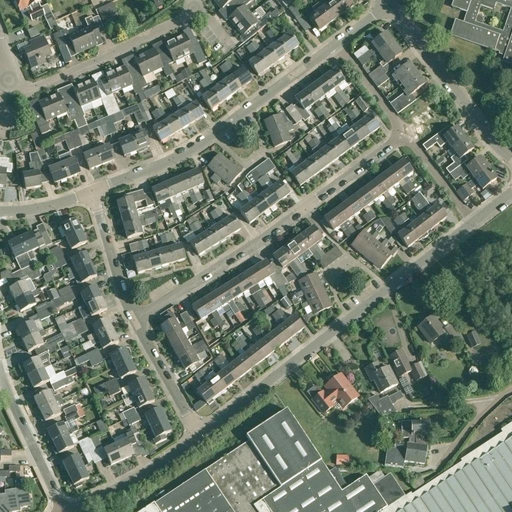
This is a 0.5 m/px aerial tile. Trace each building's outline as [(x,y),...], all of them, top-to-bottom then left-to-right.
[(40,8),(38,3),(40,2),(38,0),(14,0),(20,12),(29,7),(31,12),(28,13),(32,21),(44,15),(48,25),(55,22),(47,4),(40,8)] [(214,0),(214,1),(221,9),(229,3),(232,7),(241,0),(214,0)] [(241,0),(232,7),(230,9),(234,14),(228,18),(235,27),(251,14),(244,6),(251,0),(241,0)] [(342,14),(332,1),(326,5),(323,0),(317,4),(331,22),(342,14)] [(332,1),(342,14),(353,6),(348,0),(331,0),(332,1)] [(466,15),(464,20),(463,23),(455,21),(450,36),(494,51),(495,52),(495,51),(506,54),(503,62),(511,65),(511,0),(454,0),(452,7),(467,12),(466,15)] [(102,21),(117,14),(112,3),(98,10),(102,21)] [(331,22),(317,4),(312,8),(316,13),(310,18),(319,31),(331,22)] [(296,19),(298,16),(291,7),(288,9),(296,19)] [(251,14),(235,27),(242,35),(248,31),(252,36),(270,21),(270,22),(276,17),(274,14),(272,14),(267,18),(265,15),(257,22),(251,14)] [(310,29),(309,27),(301,15),(299,17),(296,19),(306,32),(310,29)] [(78,31),(86,50),(96,46),(93,37),(99,34),(91,17),(85,20),(88,27),(78,31)] [(271,30),(276,36),(279,33),(274,27),(271,30)] [(86,50),(78,31),(68,36),(66,30),(60,32),(62,38),(66,47),(66,48),(72,45),(76,54),(86,50)] [(276,36),(271,30),(266,33),(271,40),(276,36)] [(62,38),(60,32),(53,35),(59,48),(62,47),(63,48),(66,47),(62,38)] [(283,38),(279,41),(288,54),(298,46),(289,33),(283,38)] [(379,54),(394,44),(386,34),(372,44),(375,49),(371,52),(370,53),(369,51),(358,59),(363,66),(379,54)] [(175,39),(183,58),(192,53),(198,65),(206,61),(195,38),(188,41),(185,35),(175,39)] [(43,57),(50,54),(43,37),(33,41),(35,47),(25,52),(32,69),(45,63),(43,57)] [(168,51),(162,54),(168,65),(183,58),(175,39),(165,44),(168,51)] [(274,44),(269,48),(278,61),(288,54),(279,41),(274,44)] [(251,45),(255,51),(259,48),(255,42),(251,45)] [(394,44),(379,54),(387,65),(377,72),(376,70),(368,76),(373,83),(385,74),(391,69),(387,65),(402,54),(394,44)] [(255,51),(251,45),(246,48),(250,54),(255,51)] [(269,48),(259,56),(268,69),(278,61),(269,48)] [(168,65),(162,54),(157,56),(154,49),(144,54),(152,72),(162,68),(166,77),(172,74),(168,65)] [(152,72),(144,54),(134,59),(137,66),(131,68),(133,71),(141,89),(147,86),(143,77),(152,72)] [(268,69),(259,56),(249,63),(258,76),(268,69)] [(224,65),(228,71),(232,68),(228,62),(224,65)] [(400,87),(417,74),(409,64),(392,77),(400,87)] [(228,71),(224,65),(219,68),(224,74),(228,71)] [(142,92),(141,89),(133,71),(127,74),(124,67),(114,71),(122,90),(131,86),(135,95),(137,94),(141,102),(146,100),(142,92)] [(242,68),(232,75),(241,88),(252,81),(242,68)] [(107,82),(101,84),(106,96),(113,113),(119,110),(112,94),(122,90),(114,71),(112,72),(111,69),(105,72),(107,74),(104,75),(107,82)] [(325,77),(334,89),(344,82),(348,87),(352,84),(347,76),(342,79),(335,69),(325,77)] [(231,96),(222,83),(216,87),(213,82),(213,83),(203,71),(198,73),(203,79),(208,86),(211,91),(212,90),(221,103),(231,96)] [(389,79),(385,74),(373,83),(377,88),(389,79)] [(417,74),(400,87),(407,97),(424,85),(417,74)] [(241,88),(232,75),(222,83),(231,96),(241,88)] [(325,77),(315,84),(324,97),(334,89),(325,77)] [(208,86),(203,79),(199,83),(204,90),(208,86)] [(93,80),(83,84),(91,103),(100,99),(107,116),(113,113),(106,96),(101,84),(96,87),(93,80)] [(91,103),(83,84),(73,89),(76,95),(70,98),(80,121),(82,128),(87,126),(83,117),(85,116),(81,107),(91,103)] [(324,97),(315,84),(305,92),(314,104),(318,109),(323,116),(327,112),(319,101),(324,97)] [(212,90),(211,91),(202,98),(211,111),(221,103),(212,90)] [(338,94),(346,105),(350,102),(342,91),(338,94)] [(298,103),(293,107),(302,119),(304,122),(310,117),(306,111),(314,104),(305,92),(295,99),(298,103)] [(59,94),(49,99),(56,117),(66,113),(70,123),(75,121),(76,123),(80,121),(70,98),(62,101),(59,94)] [(346,105),(338,94),(333,97),(342,108),(346,105)] [(181,95),(177,97),(181,104),(185,102),(181,95)] [(385,98),(392,108),(397,114),(408,106),(404,100),(395,106),(388,96),(385,98)] [(193,123),(184,109),(181,104),(177,97),(173,100),(181,112),(174,116),(182,129),(193,123)] [(363,113),(370,108),(361,97),(354,102),(363,113)] [(56,117),(49,99),(38,103),(41,110),(32,114),(41,135),(51,131),(47,121),(56,117)] [(145,123),(152,120),(144,102),(137,105),(145,123)] [(184,109),(193,123),(203,116),(195,103),(184,109)] [(131,115),(133,114),(138,124),(144,122),(137,105),(128,109),(131,115)] [(302,119),(293,107),(292,105),(285,110),(296,124),(302,119)] [(159,108),(156,111),(160,118),(164,115),(159,108)] [(318,119),(323,116),(318,109),(316,110),(314,112),(318,119)] [(351,112),(356,118),(356,119),(360,115),(355,109),(351,112)] [(160,118),(156,111),(152,113),(156,120),(155,120),(158,126),(152,129),(160,142),(171,136),(163,123),(160,118)] [(120,113),(120,112),(114,114),(118,123),(124,120),(121,112),(120,113)] [(369,135),(351,112),(347,115),(352,121),(351,122),(355,127),(350,130),(359,143),(369,135)] [(112,115),(104,119),(110,135),(116,133),(112,122),(115,121),(112,115)] [(269,135),(292,126),(291,122),(284,125),(280,115),(264,122),(269,135)] [(364,120),(359,123),(369,135),(379,128),(369,115),(364,120)] [(174,116),(163,123),(171,136),(182,129),(174,116)] [(110,135),(104,119),(95,122),(97,129),(99,128),(104,138),(110,135)] [(359,143),(350,130),(346,125),(340,129),(332,119),(328,122),(331,126),(336,133),(340,138),(349,150),(359,143)] [(307,126),(302,120),(297,125),(301,131),(307,126)] [(131,137),(137,152),(150,147),(144,132),(142,133),(140,126),(135,128),(137,135),(131,137)] [(294,129),(292,126),(269,135),(274,148),(291,141),(287,132),(294,129)] [(331,126),(327,129),(332,136),(336,133),(331,126)] [(452,148),(465,138),(457,128),(448,135),(444,129),(432,138),(440,148),(447,142),(452,148)] [(69,133),(75,149),(82,146),(78,137),(80,135),(78,130),(69,133)] [(41,145),(36,133),(35,133),(30,135),(35,147),(41,145)] [(75,149),(69,133),(60,137),(62,143),(65,142),(69,152),(75,149)] [(312,141),(308,136),(304,139),(312,150),(311,151),(315,156),(310,160),(320,172),(329,165),(320,152),(316,147),(312,141)] [(137,152),(131,137),(118,143),(124,157),(137,152)] [(312,141),(316,147),(321,144),(316,138),(312,141)] [(349,150),(340,138),(330,145),(339,157),(349,150)] [(465,138),(452,148),(456,154),(450,159),(454,164),(452,165),(456,169),(463,164),(467,161),(464,156),(473,149),(465,138)] [(339,157),(330,145),(320,152),(329,165),(339,157)] [(36,151),(37,153),(41,162),(48,160),(43,149),(42,149),(41,146),(36,148),(37,151),(36,151)] [(109,146),(96,151),(102,165),(114,160),(109,146)] [(102,165),(96,151),(84,156),(89,170),(102,165)] [(41,162),(37,153),(29,154),(31,163),(29,164),(31,174),(23,175),(25,190),(40,187),(38,175),(45,173),(41,162)] [(61,165),(67,179),(80,174),(74,160),(72,160),(69,153),(58,158),(61,165)] [(297,153),(292,156),(310,179),(320,172),(310,160),(305,164),(297,153)] [(213,182),(230,163),(219,154),(207,167),(215,174),(210,179),(213,182)] [(310,179),(292,156),(288,159),(296,170),(290,175),(300,187),(310,179)] [(463,164),(456,169),(450,174),(454,180),(459,176),(461,179),(469,173),(474,179),(488,169),(480,158),(467,168),(463,164)] [(270,172),(275,169),(268,159),(263,163),(270,172)] [(393,167),(403,180),(412,172),(403,160),(393,167)] [(230,163),(213,182),(217,185),(222,180),(229,186),(229,185),(241,172),(230,163)] [(259,166),(266,175),(270,172),(263,163),(259,166)] [(61,165),(48,170),(54,184),(67,179),(61,165)] [(261,179),(266,175),(259,166),(255,170),(254,170),(261,179)] [(403,180),(393,167),(383,175),(393,187),(398,183),(407,195),(411,191),(407,185),(406,185),(402,180),(403,180)] [(474,179),(457,191),(464,200),(473,194),(470,190),(478,184),(482,190),(496,179),(488,169),(474,179)] [(186,175),(192,190),(204,185),(197,170),(186,175)] [(254,170),(249,174),(256,183),(257,182),(261,179),(254,170)] [(192,190),(186,175),(174,180),(181,195),(192,190)] [(254,182),(251,178),(248,175),(246,178),(251,185),(254,182)] [(261,179),(279,202),(289,195),(280,182),(274,187),(266,175),(261,179)] [(383,175),(373,182),(383,194),(383,195),(386,200),(386,199),(391,206),(396,203),(387,191),(393,187),(383,175)] [(279,202),(261,179),(257,182),(266,193),(260,197),(269,210),(270,209),(272,211),(276,208),(274,206),(279,202)] [(181,195),(174,180),(163,185),(169,200),(181,195)] [(373,182),(364,189),(373,202),(383,195),(383,194),(373,182)] [(407,185),(411,191),(415,188),(411,182),(407,185)] [(269,210),(260,197),(254,201),(241,184),(238,188),(242,193),(241,193),(259,217),(264,214),(265,216),(270,212),(268,210),(269,210)] [(169,200),(163,185),(152,190),(158,204),(169,200)] [(373,202),(364,189),(354,197),(363,209),(373,202)] [(121,215),(136,211),(134,204),(144,201),(146,208),(155,205),(150,193),(144,195),(143,191),(124,196),(125,201),(117,203),(121,215)] [(207,204),(214,201),(209,191),(202,194),(207,204)] [(194,195),(198,203),(203,201),(199,193),(194,195)] [(259,217),(241,193),(237,197),(246,208),(240,212),(249,224),(259,217)] [(198,203),(194,195),(190,197),(193,205),(198,203)] [(363,209),(354,197),(344,204),(353,217),(363,209)] [(386,199),(386,200),(382,203),(390,214),(394,210),(391,206),(386,199)] [(419,202),(437,225),(446,218),(437,205),(431,209),(423,199),(419,202)] [(437,225),(419,202),(414,206),(422,216),(417,220),(427,233),(437,225)] [(176,203),(171,205),(175,213),(180,211),(176,203)] [(344,204),(334,212),(352,236),(356,233),(347,221),(353,217),(344,204)] [(175,213),(171,205),(167,207),(172,219),(177,217),(175,213)] [(218,209),(214,212),(218,218),(222,216),(218,209)] [(136,211),(121,215),(124,227),(153,219),(151,214),(138,218),(136,211)] [(366,214),(371,221),(376,218),(371,211),(366,214)] [(214,212),(210,214),(214,221),(218,218),(214,212)] [(352,236),(334,212),(324,219),(327,223),(323,226),(329,235),(339,227),(347,239),(352,236)] [(371,221),(366,214),(362,217),(367,224),(371,221)] [(427,233),(417,220),(412,224),(403,214),(399,217),(417,240),(427,233)] [(193,224),(197,232),(202,229),(197,221),(194,216),(189,219),(193,224)] [(66,239),(81,231),(76,220),(74,220),(73,217),(65,221),(67,224),(60,227),(66,239)] [(221,223),(230,236),(240,230),(232,217),(221,223)] [(417,240),(399,217),(395,220),(403,231),(398,236),(407,248),(417,240)] [(380,219),(385,226),(391,234),(395,230),(387,218),(380,219)] [(154,223),(153,219),(124,227),(128,239),(143,235),(141,228),(147,226),(154,223)] [(230,236),(221,223),(211,230),(219,243),(230,236)] [(197,232),(193,224),(189,227),(196,239),(190,243),(198,256),(209,250),(200,236),(197,232)] [(313,227),(303,235),(321,258),(322,257),(325,255),(316,244),(322,239),(313,227)] [(211,230),(200,236),(209,250),(219,243),(211,230)] [(81,231),(66,239),(71,251),(87,243),(81,231)] [(373,239),(374,240),(379,234),(375,231),(371,237),(363,231),(351,247),(360,254),(373,239)] [(32,233),(20,239),(30,261),(35,259),(32,252),(38,249),(40,253),(47,250),(45,247),(41,238),(40,235),(38,232),(32,235),(32,233)] [(41,238),(45,247),(52,244),(46,232),(40,235),(41,238)] [(303,235),(293,242),(302,254),(308,250),(317,261),(318,261),(321,258),(303,235)] [(30,261),(20,239),(12,242),(11,240),(5,243),(6,245),(8,251),(10,250),(15,260),(16,260),(21,271),(24,277),(35,271),(30,261)] [(380,244),(374,240),(373,239),(360,254),(370,262),(382,247),(384,248),(388,242),(384,239),(380,244)] [(302,254),(293,242),(292,241),(290,241),(286,243),(286,245),(287,246),(283,249),(301,273),(303,277),(308,275),(296,259),(302,254)] [(143,250),(141,242),(129,246),(131,254),(138,252),(140,257),(133,259),(137,274),(149,271),(145,256),(145,255),(144,250),(143,250)] [(169,248),(173,263),(185,260),(181,245),(169,248)] [(343,255),(336,246),(331,250),(338,259),(343,255)] [(53,263),(64,258),(59,247),(48,253),(53,263)] [(389,252),(384,248),(382,247),(370,262),(380,269),(392,255),(393,256),(397,250),(394,247),(389,252)] [(173,263),(169,248),(157,252),(161,267),(173,263)] [(301,273),(283,249),(279,253),(278,251),(276,251),(273,253),(272,255),(274,257),(273,257),(283,269),(289,265),(297,276),(301,273)] [(338,259),(331,250),(327,254),(334,263),(338,259)] [(157,252),(145,255),(145,256),(149,271),(161,267),(157,252)] [(76,272),(91,265),(85,253),(70,261),(73,268),(67,271),(69,275),(76,272)] [(325,255),(322,257),(329,266),(334,263),(327,254),(325,255)] [(321,258),(318,261),(324,270),(329,266),(322,257),(321,258)] [(64,258),(53,263),(56,270),(68,265),(64,258)] [(266,261),(255,268),(264,281),(270,277),(277,290),(287,283),(279,271),(280,271),(274,274),(266,261)] [(97,277),(91,265),(76,272),(81,284),(97,277)] [(264,281),(255,268),(245,275),(256,293),(260,290),(257,285),(264,281)] [(35,271),(24,277),(18,279),(21,284),(9,289),(15,301),(30,294),(35,292),(30,282),(41,277),(38,270),(35,271)] [(11,276),(9,272),(1,276),(1,281),(11,276)] [(303,293),(321,285),(316,274),(298,282),(302,291),(291,296),(293,300),(298,297),(298,298),(304,295),(303,293)] [(245,275),(234,281),(243,294),(249,291),(252,296),(256,293),(245,275)] [(243,294),(234,281),(224,288),(232,301),(243,294)] [(303,293),(304,295),(308,302),(301,305),(303,309),(309,306),(309,304),(326,296),(321,285),(303,293)] [(61,298),(72,293),(69,286),(58,292),(61,298)] [(86,306),(101,299),(95,287),(80,294),(86,305),(86,306)] [(224,288),(213,294),(222,308),(225,313),(231,309),(235,316),(240,313),(235,306),(232,301),(224,288)] [(30,294),(15,301),(20,313),(36,306),(33,299),(40,296),(37,290),(35,292),(30,294)] [(72,293),(61,298),(64,305),(75,299),(72,293)] [(213,294),(203,301),(219,326),(223,323),(216,311),(222,308),(213,294)] [(265,307),(257,294),(252,296),(261,309),(265,307)] [(309,304),(309,306),(312,313),(302,318),(306,323),(309,321),(308,320),(315,316),(315,315),(332,307),(326,296),(309,304)] [(292,305),(286,297),(280,301),(286,309),(292,305)] [(86,306),(86,305),(77,309),(80,315),(88,311),(91,317),(106,310),(101,299),(86,306)] [(219,326),(203,301),(193,308),(197,314),(192,317),(197,326),(202,323),(201,321),(207,317),(214,329),(219,326)] [(38,315),(49,310),(46,303),(35,309),(38,315)] [(240,303),(235,306),(240,313),(244,310),(240,303)] [(49,310),(38,315),(32,318),(34,323),(40,320),(41,321),(52,316),(49,310)] [(280,310),(276,313),(281,319),(285,316),(280,310)] [(166,338),(192,323),(186,312),(179,316),(183,323),(178,326),(174,319),(160,327),(166,338)] [(276,313),(272,316),(277,322),(281,327),(275,331),(284,344),(294,336),(284,324),(281,319),(276,313)] [(284,324),(294,336),(304,329),(294,316),(284,324)] [(448,346),(458,338),(449,327),(444,331),(433,317),(419,328),(431,344),(441,337),(448,346)] [(74,330),(86,324),(83,318),(71,324),(74,330)] [(97,338),(112,331),(107,319),(92,327),(95,334),(87,338),(89,343),(91,342),(97,339),(97,338)] [(22,341),(38,334),(33,322),(17,329),(22,341)] [(195,328),(192,323),(166,338),(173,349),(186,341),(183,335),(195,328)] [(86,324),(74,330),(77,336),(89,330),(86,324)] [(260,325),(256,328),(261,334),(265,331),(260,325)] [(256,328),(252,331),(257,337),(261,334),(256,328)] [(38,334),(22,341),(28,353),(44,345),(41,338),(46,336),(44,331),(38,334)] [(97,339),(91,342),(93,346),(99,343),(102,350),(118,343),(112,331),(97,338),(97,339)] [(265,331),(261,334),(265,339),(274,351),(284,344),(275,331),(268,336),(265,331)] [(481,344),(475,332),(466,336),(472,348),(481,344)] [(52,346),(58,344),(64,341),(61,335),(49,340),(52,346)] [(265,339),(255,347),(265,359),(274,351),(265,339)] [(241,340),(237,343),(242,349),(246,346),(241,340)] [(186,341),(173,349),(179,360),(205,345),(202,341),(190,348),(186,341)] [(237,343),(233,346),(238,352),(242,349),(237,343)] [(58,344),(52,346),(46,349),(49,355),(61,350),(58,344)] [(207,350),(205,345),(179,360),(185,371),(188,369),(192,374),(204,365),(201,361),(198,362),(195,357),(200,354),(207,350)] [(246,346),(242,349),(245,354),(255,367),(265,359),(255,347),(249,351),(246,346)] [(89,361),(101,356),(98,349),(86,355),(89,361)] [(115,368),(130,361),(128,356),(130,355),(130,353),(129,350),(127,349),(125,350),(125,349),(109,356),(115,368)] [(242,357),(236,362),(245,374),(255,367),(245,354),(242,349),(238,352),(242,357)] [(423,367),(419,369),(417,365),(410,368),(402,351),(389,358),(400,378),(412,372),(417,382),(424,378),(424,377),(427,376),(423,367)] [(218,358),(222,365),(227,361),(222,355),(218,358)] [(101,356),(89,361),(92,368),(104,362),(101,356)] [(28,377),(50,366),(48,362),(41,365),(38,358),(22,365),(28,377)] [(222,365),(218,358),(213,362),(218,368),(222,365)] [(130,361),(115,368),(121,380),(136,372),(130,361)] [(236,362),(226,369),(235,382),(245,374),(236,362)] [(380,394),(397,386),(388,368),(381,371),(377,363),(365,370),(369,378),(372,376),(380,394)] [(50,366),(28,377),(33,389),(50,381),(51,385),(66,378),(63,372),(54,376),(50,366)] [(226,369),(216,377),(226,389),(235,382),(226,369)] [(202,370),(198,373),(203,380),(207,377),(202,370)] [(198,373),(194,376),(199,383),(203,380),(198,373)] [(358,397),(340,375),(325,386),(328,390),(323,394),(322,392),(312,400),(323,414),(333,406),(331,404),(336,400),(343,409),(358,397)] [(66,378),(51,385),(54,391),(73,382),(70,376),(66,378)] [(206,384),(216,397),(221,393),(222,395),(227,392),(225,390),(226,389),(216,377),(206,384)] [(106,391),(118,385),(115,379),(103,385),(106,391)] [(123,402),(149,390),(143,379),(128,386),(131,393),(121,398),(123,402)] [(203,387),(197,392),(206,404),(207,404),(209,406),(213,402),(212,400),(216,397),(206,384),(203,380),(199,383),(203,387)] [(121,391),(118,385),(106,391),(110,397),(121,391)] [(154,402),(149,390),(123,402),(126,407),(136,402),(139,409),(154,402)] [(55,403),(61,400),(59,395),(54,397),(51,391),(49,391),(33,399),(39,410),(55,403)] [(403,398),(400,392),(393,396),(396,402),(403,398)] [(377,395),(368,400),(380,416),(397,415),(392,406),(388,397),(379,401),(377,395)] [(55,403),(39,410),(44,422),(60,415),(55,403)] [(66,417),(76,413),(78,412),(75,405),(63,411),(66,417)] [(150,427),(166,420),(163,415),(165,415),(166,413),(164,409),(162,409),(161,409),(160,408),(144,416),(150,427)] [(125,420),(126,420),(136,415),(134,409),(119,416),(121,422),(125,420)] [(335,468),(328,472),(287,410),(246,437),(249,441),(154,504),(154,503),(140,511),(511,511),(511,438),(491,452),(487,446),(473,455),(474,456),(470,458),(474,463),(399,511),(379,511),(404,496),(390,475),(372,486),(366,476),(341,492),(334,481),(341,477),(335,468)] [(76,413),(66,417),(65,418),(67,424),(79,419),(76,413)] [(136,415),(126,420),(130,426),(141,421),(138,414),(137,415),(136,415)] [(166,420),(150,427),(156,439),(153,440),(156,445),(167,440),(164,435),(171,432),(166,420)] [(402,439),(409,439),(412,438),(412,436),(429,435),(428,421),(411,422),(404,422),(404,432),(401,432),(402,439)] [(69,436),(73,434),(79,431),(77,426),(66,431),(63,424),(47,432),(52,443),(68,435),(69,436)] [(126,440),(115,445),(122,460),(134,455),(131,447),(137,444),(133,436),(131,433),(125,436),(126,440)] [(138,433),(133,436),(137,444),(138,448),(144,445),(138,433)] [(78,444),(78,443),(73,434),(69,436),(68,435),(52,443),(58,455),(74,447),(73,446),(78,444)] [(78,443),(78,444),(80,449),(92,444),(89,438),(78,443)] [(409,439),(402,439),(402,444),(400,443),(395,443),(394,449),(387,448),(384,466),(403,468),(404,462),(424,465),(428,441),(422,441),(421,446),(408,444),(409,439)] [(92,444),(80,449),(84,456),(89,453),(95,450),(92,444)] [(122,460),(115,445),(103,451),(102,447),(95,450),(101,461),(107,459),(111,466),(122,460)] [(95,450),(89,453),(95,464),(101,461),(95,450)] [(68,475),(83,467),(77,455),(62,463),(68,475)] [(349,456),(336,456),(336,465),(348,466),(349,456)] [(89,479),(83,467),(68,475),(73,486),(89,479)] [(19,509),(20,509),(30,507),(26,485),(15,487),(15,490),(16,490),(19,509)] [(16,490),(15,490),(5,492),(5,495),(6,495),(8,511),(18,511),(20,511),(20,509),(19,509),(16,490)] [(8,511),(6,495),(5,495),(0,495),(0,511),(8,511)]
